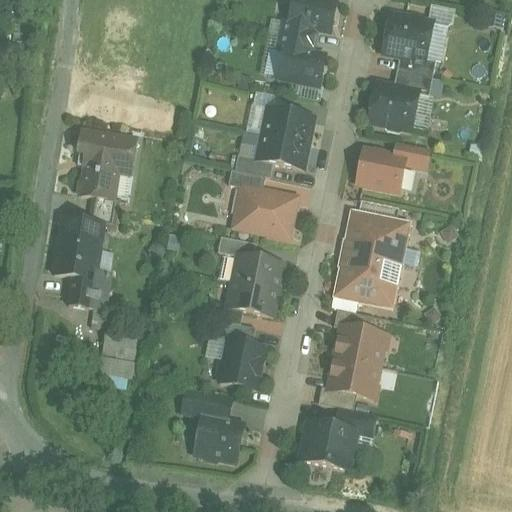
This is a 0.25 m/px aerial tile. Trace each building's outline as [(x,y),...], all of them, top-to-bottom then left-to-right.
[(337,6),(307,0),(294,0),(289,25),(289,27),(317,32),(331,35),(337,6)] [(117,65),(142,69),(148,30),(129,27),(132,11),(115,8),(112,25),(97,22),(82,104),(109,108),(117,65)] [(412,19),(407,22),(392,19),(384,55),(400,59),(425,64),(425,63),(436,65),(440,65),(447,30),(425,26),(421,21),(412,19)] [(317,32),(289,27),(289,25),(285,25),(282,38),(314,45),(317,32)] [(314,45),(282,38),(279,52),(284,53),(284,51),(312,57),(314,45)] [(312,57),(284,51),(284,53),(278,81),(297,85),(320,89),(326,60),(312,57)] [(425,64),(400,59),(397,75),(433,82),(436,65),(425,63),(425,64)] [(433,82),(397,75),(394,91),(419,96),(418,97),(429,100),(433,82)] [(320,89),(297,85),(294,99),(320,104),(323,90),(320,89)] [(394,91),(377,87),(370,124),(385,127),(389,132),(399,134),(403,131),(411,133),(418,97),(419,96),(394,91)] [(287,101),(256,95),(254,108),(269,111),(285,114),(287,101)] [(173,134),(177,113),(125,102),(121,123),(173,134)] [(285,114),(269,111),(263,138),(309,147),(309,146),(314,121),(314,120),(285,114)] [(258,163),(263,138),(245,134),(240,159),(258,163)] [(136,143),(83,135),(80,156),(87,157),(85,170),(86,170),(84,185),(80,185),(78,197),(82,198),(82,199),(94,201),(113,204),(114,203),(118,175),(131,177),(136,143)] [(309,147),(263,138),(258,163),(258,164),(273,167),(304,173),(303,172),(308,147),(309,147)] [(430,153),(397,146),(395,159),(406,162),(405,168),(426,173),(430,153)] [(395,159),(364,153),(357,187),(399,196),(405,168),(406,162),(395,159)] [(240,159),(238,158),(235,174),(266,180),(270,181),(273,167),(258,164),(258,163),(240,159)] [(235,174),(232,173),(229,188),(242,191),(243,190),(263,194),(266,180),(235,174)] [(263,194),(243,190),(242,191),(234,231),(289,242),(297,201),(263,194)] [(113,204),(94,201),(93,213),(115,217),(115,218),(117,219),(119,204),(114,203),(113,204)] [(399,212),(362,204),(359,216),(397,223),(399,212)] [(115,217),(93,213),(91,226),(105,228),(104,230),(112,231),(115,218),(115,217)] [(359,216),(352,214),(346,242),(405,254),(410,226),(397,223),(359,216)] [(91,226),(63,222),(54,278),(73,281),(68,309),(94,313),(104,314),(110,276),(97,274),(104,230),(105,228),(91,226)] [(257,248),(221,241),(218,256),(226,258),(238,260),(239,258),(254,262),(257,248)] [(405,254),(346,242),(334,300),(393,312),(405,254)] [(254,262),(239,258),(238,260),(226,258),(221,282),(234,285),(279,294),(284,269),(284,268),(254,262)] [(279,294),(234,285),(228,311),(274,321),(274,320),(273,320),(278,295),(279,295),(279,294)] [(224,311),(208,307),(206,321),(221,325),(224,311)] [(104,314),(94,313),(92,331),(102,333),(102,332),(101,332),(104,315),(104,314)] [(373,321),(338,313),(334,330),(342,332),(342,331),(370,336),(373,321)] [(221,325),(217,342),(229,345),(229,343),(253,348),(256,332),(221,325)] [(370,336),(342,331),(342,332),(338,353),(336,352),(334,362),(379,371),(382,353),(381,352),(383,339),(370,336)] [(138,346),(105,341),(102,358),(135,364),(138,346)] [(253,348),(229,343),(229,345),(225,364),(220,367),(218,379),(221,384),(220,387),(256,394),(259,379),(261,379),(264,366),(261,365),(264,351),(253,348)] [(135,364),(102,358),(99,375),(132,381),(135,364)] [(379,371),(334,362),(332,371),(334,371),(330,392),(330,393),(357,399),(371,402),(373,388),(375,389),(379,371)] [(88,383),(68,381),(65,404),(85,407),(88,383)] [(357,399),(330,393),(330,392),(322,390),(319,408),(340,412),(354,415),(357,399)] [(232,402),(189,393),(184,418),(203,422),(203,421),(228,426),(232,402)] [(354,415),(340,412),(336,432),(357,436),(356,437),(372,440),(376,419),(354,415)] [(228,426),(203,421),(203,422),(195,457),(203,459),(206,464),(217,466),(221,463),(236,466),(244,429),(228,426)] [(336,432),(320,428),(317,444),(305,442),(301,464),(349,473),(356,437),(357,436),(336,432)]
